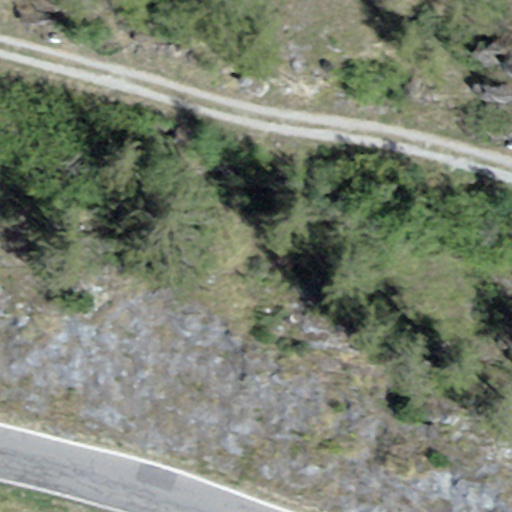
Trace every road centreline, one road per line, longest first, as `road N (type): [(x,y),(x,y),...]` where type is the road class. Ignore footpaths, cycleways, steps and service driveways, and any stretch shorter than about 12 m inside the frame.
road 1 (track): [(0,44),(234,110),(388,133),(511,167)]
road 2 (tertiary): [(0,454),(206,511)]
